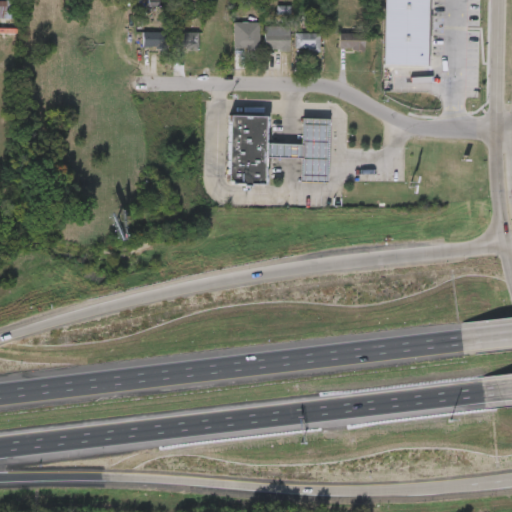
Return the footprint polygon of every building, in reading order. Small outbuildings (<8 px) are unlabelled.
[(366,0),(366,75),(409,76),(409,0),(366,0)] [(0,19),(0,1),(15,1),(15,19),(0,19)] [(259,26),(273,26),(273,16),(259,16),(259,26)] [(217,32),(231,32),(231,33),(242,33),(242,60),(217,60),(217,32)] [(272,60),(247,59),(248,39),(272,39),(272,60)] [(124,57),(124,41),(150,41),(150,57),(124,57)] [(183,42),(183,59),(157,59),(157,42),(183,42)] [(304,61),(279,61),(279,43),(304,43),(304,61)] [(346,45),(346,61),(321,61),(321,45),(346,45)] [(247,166),(247,195),(210,195),(211,126),(248,126),(247,152),(247,166)] [(247,152),(284,153),(284,127),(311,128),(309,192),(284,191),(284,167),(247,166),(247,152)]
